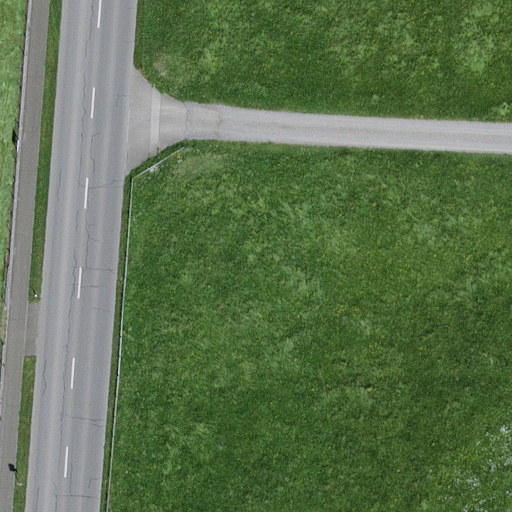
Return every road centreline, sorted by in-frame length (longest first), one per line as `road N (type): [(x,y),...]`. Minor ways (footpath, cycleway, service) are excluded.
road 1 (primary): [(107,0),(70,511)]
road 2 (track): [(100,109),(511,128)]
